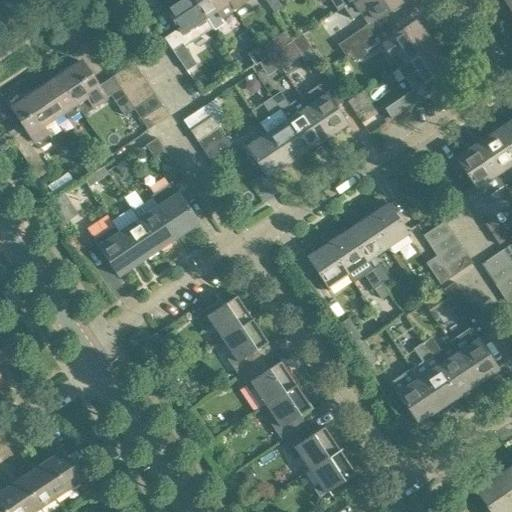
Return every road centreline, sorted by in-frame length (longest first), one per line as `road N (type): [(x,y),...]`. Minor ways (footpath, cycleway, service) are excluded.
road 1 (residential): [(246,243),(487,90),(497,77),(492,51),(458,0)]
road 2 (residential): [(406,483),(246,243)]
road 3 (residential): [(81,345),(246,243)]
road 4 (tertiary): [(193,511),(97,369)]
road 5 (tertiary): [(81,345),(0,223)]
road 6 (residential): [(406,483),(511,408)]
